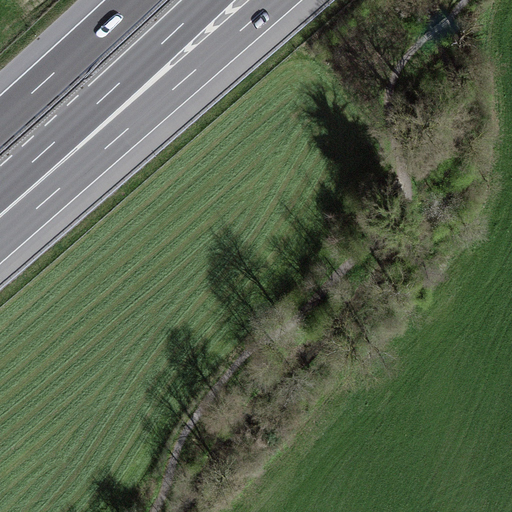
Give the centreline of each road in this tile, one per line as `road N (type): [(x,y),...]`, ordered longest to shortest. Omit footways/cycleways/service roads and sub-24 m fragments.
road 1 (motorway): [(0,232),(275,0)]
road 2 (motorway): [(0,192),(209,0)]
road 3 (motorway): [(131,0),(0,120)]
